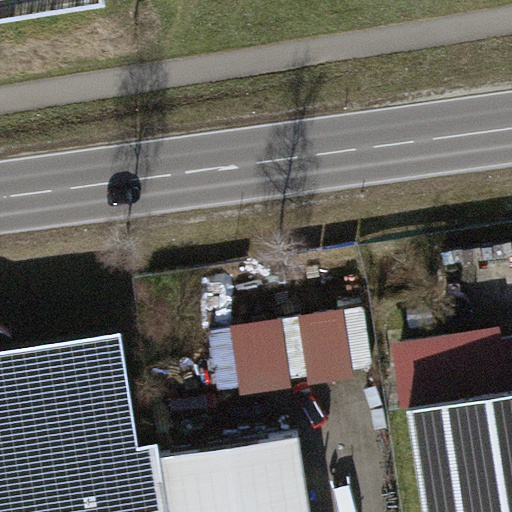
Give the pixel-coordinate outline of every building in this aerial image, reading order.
[(511,245),(491,249),(511,381),(511,245)] [(374,307),(219,337),(229,388),(384,358),(374,307)] [(139,511),(112,339),(0,356),(0,511),(139,511)] [(511,511),(511,387),(413,403),(430,511),(511,511)] [(314,511),(301,427),(163,447),(172,511),(314,511)]
